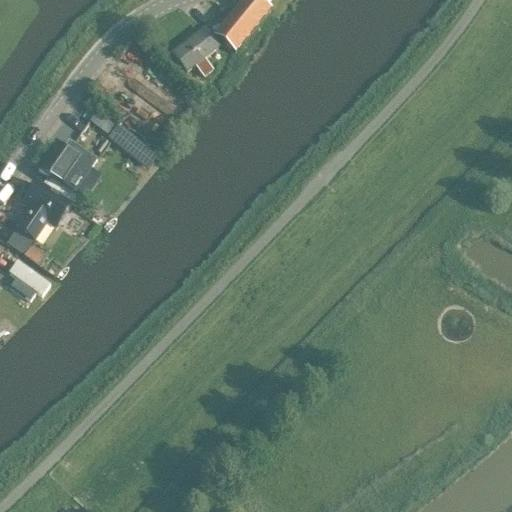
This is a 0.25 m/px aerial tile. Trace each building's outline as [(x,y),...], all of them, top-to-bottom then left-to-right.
[(255,0),(244,0),(215,36),(237,54),(271,12),(255,0)] [(218,48),(203,29),(174,52),(189,71),(195,66),(204,78),(214,70),(205,58),(218,48)] [(114,115),(102,131),(110,137),(112,135),(118,128),(122,122),(114,115)] [(118,128),(112,135),(150,165),(156,158),(118,128)] [(56,146),(38,170),(49,178),(42,187),(69,205),(77,210),(83,201),(74,194),(98,160),(73,143),(66,153),(56,146)] [(42,187),(36,182),(35,182),(21,201),(30,207),(15,228),(34,241),(46,223),(54,228),(69,205),(42,187)] [(25,257),(39,267),(46,258),(32,247),(25,257)] [(12,338),(19,327),(9,319),(1,330),(12,338)]
